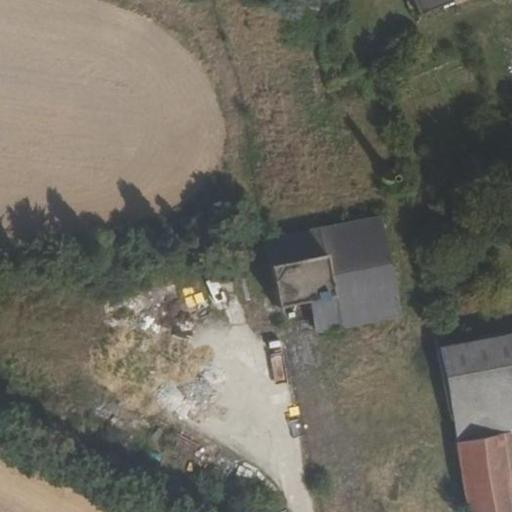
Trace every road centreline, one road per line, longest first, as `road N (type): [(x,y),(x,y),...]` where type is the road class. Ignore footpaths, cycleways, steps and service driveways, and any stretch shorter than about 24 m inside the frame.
road 1 (track): [(109,0),(193,26),(229,120),(269,352)]
road 2 (unclassified): [(306,511),(269,352)]
